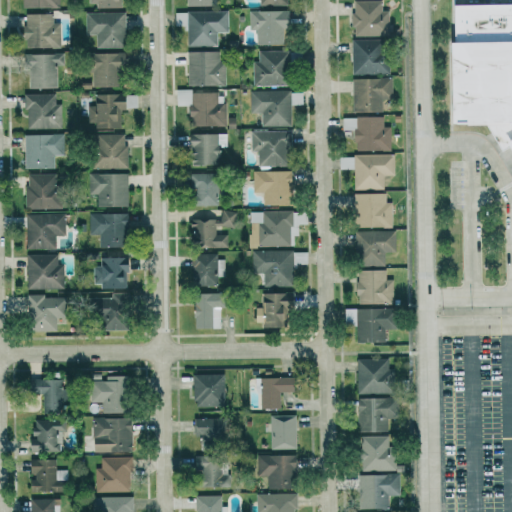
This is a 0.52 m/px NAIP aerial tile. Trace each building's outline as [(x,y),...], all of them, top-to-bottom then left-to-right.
[(380,0),(376,0),(352,0),(353,11),(350,11),(351,35),(388,35),(387,10),(380,10),(380,0)] [(511,148),(510,145),(502,149),(486,122),(453,122),(451,40),(455,40),(454,3),(511,1),(511,148)] [(284,9),(247,10),(248,29),(253,29),(254,44),(285,43),(284,9)] [(226,31),(226,10),(172,11),(172,25),(185,25),(185,46),(216,45),(216,31),(226,31)] [(94,47),(122,47),(122,12),(83,11),(83,34),(94,34),(94,47)] [(58,22),(51,22),(51,12),(21,13),(22,46),(58,46),(58,22)] [(350,74),(385,73),(384,38),(350,39),(350,74)] [(223,85),(223,51),(185,50),(185,84),(223,85)] [(252,85),(285,84),(284,50),(258,50),(258,60),(252,60),(252,85)] [(91,86),(114,86),(114,67),(121,66),(121,51),(84,52),(84,72),(91,72),(91,86)] [(27,88),(55,87),(54,64),(57,63),(57,52),(21,53),(21,68),(26,68),(27,88)] [(380,110),(380,95),(390,95),(389,77),(350,78),(351,111),(380,110)] [(189,126),(224,125),(224,102),(216,103),(216,91),(190,92),(190,88),(174,89),(174,105),(188,105),(189,126)] [(248,89),(248,112),(259,112),(259,125),(289,125),(289,90),(248,89)] [(24,128),(61,127),(60,103),(53,103),(53,92),(23,93),(24,128)] [(290,104),(300,104),(300,92),(290,92),(290,104)] [(119,127),(118,107),(133,107),(133,93),(91,94),(92,104),(85,105),(86,122),(94,121),(94,127),(119,127)] [(353,150),(389,149),(388,126),(382,126),(382,116),(340,116),(340,130),(353,130),(353,150)] [(256,151),(255,165),(287,166),(288,130),(249,130),(249,151),(256,151)] [(23,168),(55,168),(56,134),(23,133),(23,168)] [(91,168),(124,168),(124,133),(95,134),(96,146),(91,146),(91,168)] [(226,133),(188,133),(187,164),(218,165),(218,146),(226,147),(226,133)] [(393,153),(351,154),(352,189),(382,189),(382,175),(393,174),(393,153)] [(261,204),(289,204),(289,170),(251,170),(251,192),(261,192),(261,204)] [(96,206),(126,206),(125,172),(87,173),(88,194),(95,194),(96,206)] [(214,204),(213,172),(189,173),(190,194),(187,195),(188,205),(214,204)] [(56,207),(56,173),(24,174),(25,208),(56,207)] [(382,226),(383,193),(354,192),(353,226),(382,226)] [(225,247),(226,234),(214,233),(214,225),(234,226),(234,210),(219,210),(219,219),(188,218),(188,246),(225,247)] [(292,245),(292,210),(248,210),(248,246),(292,245)] [(124,213),(88,212),(87,234),(97,234),(97,246),(124,246),(124,213)] [(24,249),(53,248),(53,235),(63,234),(62,213),(24,213),(24,249)] [(393,251),(393,230),(353,230),(353,266),(383,265),(382,251),(393,251)] [(291,249),(251,250),(251,272),(262,272),(263,286),(291,285),(291,249)] [(55,253),(24,254),(25,288),(62,287),(61,264),(56,264),(55,253)] [(224,259),(216,259),(215,253),(189,253),(189,286),(216,286),(216,276),(224,276),(224,259)] [(124,287),(124,256),(98,257),(98,265),(91,265),(91,283),(99,283),(99,288),(124,287)] [(383,269),(354,269),(355,304),(391,303),(391,279),(383,279),(383,269)] [(193,292),(192,327),(218,328),(219,293),(193,292)] [(252,325),(279,326),(279,302),(288,302),(288,293),(259,292),(259,307),(253,306),(252,325)] [(25,295),(26,331),(57,330),(56,295),(25,295)] [(86,297),(87,317),(98,317),(98,329),(119,328),(119,296),(86,297)] [(383,341),(382,328),(391,328),(391,307),(342,308),(342,325),(354,325),(354,342),(383,341)] [(88,402),(100,402),(100,412),(120,413),(120,377),(97,376),(97,373),(88,373),(88,402)] [(221,373),(191,374),(192,406),(222,405),(221,373)] [(258,377),(259,408),(277,407),(277,391),(290,391),(290,377),(258,377)] [(61,411),(60,378),(26,379),(26,393),(40,393),(41,412),(61,411)] [(355,397),(356,431),(386,431),(386,417),(395,416),(395,396),(355,397)] [(294,448),(293,414),(268,415),(268,449),(294,448)] [(128,417),(89,418),(90,452),(129,452),(128,417)] [(192,418),(192,442),(217,441),(217,417),(192,418)] [(26,451),(61,451),(62,420),(31,419),(31,437),(26,437),(26,451)] [(389,435),(357,435),(358,470),(389,470),(389,435)] [(265,488),(292,488),(292,454),(256,454),(255,475),(266,475),(265,488)] [(94,467),(95,491),(129,490),(128,455),(99,456),(100,467),(94,467)] [(217,486),(218,455),(192,455),(191,472),(193,472),(193,486),(217,486)] [(55,458),(27,459),(27,476),(28,476),(28,491),(67,490),(66,469),(55,469),(55,458)] [(356,508),(386,508),(385,495),(396,495),(396,474),(355,474),(356,508)] [(293,511),(293,492),(254,493),(254,511),(293,511)] [(218,511),(218,494),(193,495),(193,511),(218,511)] [(91,496),(91,511),(129,511),(129,495),(91,496)] [(53,511),(53,498),(28,498),(28,511),(53,511)]
